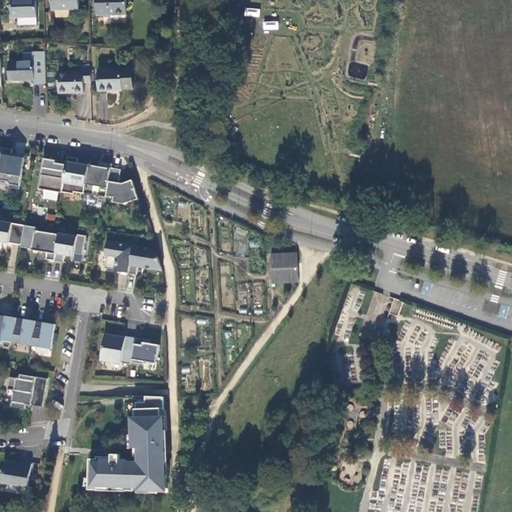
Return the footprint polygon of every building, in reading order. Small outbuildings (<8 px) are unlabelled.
[(36,17),(35,0),(10,0),(11,18),(36,17)] [(78,10),(77,0),(50,0),(51,10),(78,10)] [(125,0),(95,0),(96,16),(126,16),(125,0)] [(263,29),(278,29),(278,21),(263,21),(263,29)] [(34,62),(8,63),(8,82),(34,81),(34,62)] [(83,73),(57,74),(58,94),(83,94),(83,84),(90,84),(89,69),(83,69),(83,73)] [(132,69),(97,70),(98,92),(122,91),(122,89),(133,89),(132,69)] [(12,148),(2,147),(0,161),(0,180),(7,181),(9,185),(19,186),(24,155),(11,153),(12,148)] [(66,161),(66,162),(61,191),(73,193),(74,191),(84,193),(88,165),(76,163),(77,158),(67,156),(66,161)] [(44,158),(39,188),(61,192),(61,191),(66,162),(55,160),(55,162),(51,162),(51,159),(44,158)] [(98,166),(88,165),(84,193),(106,196),(110,167),(111,163),(99,161),(98,166)] [(110,167),(106,196),(113,197),(112,202),(124,204),(138,199),(132,180),(122,183),(118,182),(122,164),(110,167)] [(24,225),(0,220),(0,245),(2,246),(3,241),(9,243),(9,240),(21,242),(24,225)] [(54,260),(58,234),(32,230),(28,249),(47,252),(45,259),(54,260)] [(76,236),(59,233),(58,234),(54,260),(63,262),(64,254),(70,255),(74,253),(82,254),(85,235),(76,234),(76,236)] [(128,273),(132,245),(124,244),(124,243),(115,242),(114,242),(106,241),(105,252),(107,254),(105,268),(114,269),(115,267),(119,268),(119,271),(128,273)] [(155,249),(132,245),(128,273),(136,274),(138,266),(161,270),(157,257),(155,249)] [(298,252),(271,253),(272,283),(299,282),(298,252)] [(397,314),(402,301),(394,299),(390,311),(397,314)] [(5,316),(0,315),(0,340),(12,342),(16,318),(5,316)] [(16,318),(12,342),(31,345),(35,321),(24,319),(16,318)] [(35,321),(31,345),(51,349),(55,324),(44,322),(44,323),(35,321)] [(121,363),(131,364),(131,362),(135,337),(115,334),(115,336),(105,334),(101,360),(121,362),(121,363)] [(144,342),(145,339),(135,337),(131,362),(143,364),(144,361),(156,363),(159,344),(144,342)] [(16,378),(9,377),(7,389),(14,390),(11,406),(25,409),(25,404),(42,407),(46,378),(20,374),(19,376),(16,376),(16,378)] [(163,397),(145,396),(145,402),(136,402),(136,417),(131,417),(132,448),(137,447),(138,462),(135,461),(127,461),(127,459),(120,459),(120,454),(112,454),(112,459),(89,458),(88,489),(97,489),(97,486),(125,487),(125,490),(134,490),(134,487),(150,488),(150,491),(167,491),(166,476),(164,476),(164,469),(166,469),(164,423),(161,423),(160,411),(164,411),(163,397)] [(0,469),(0,482),(27,487),(31,463),(22,462),(21,465),(15,464),(15,462),(5,460),(3,470),(0,469)]
